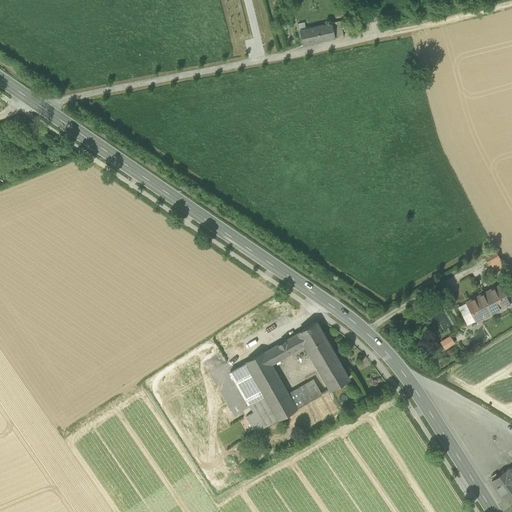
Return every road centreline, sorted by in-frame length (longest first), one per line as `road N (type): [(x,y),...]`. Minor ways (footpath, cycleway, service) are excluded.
road 1 (track): [(511,0),(37,104)]
road 2 (primary): [(240,243),(37,104)]
road 3 (primary): [(240,243),(352,320),(401,372)]
road 4 (primary): [(401,372),(492,511)]
road 5 (unknown): [(369,336),(484,269)]
road 6 (unclassified): [(511,429),(401,372)]
